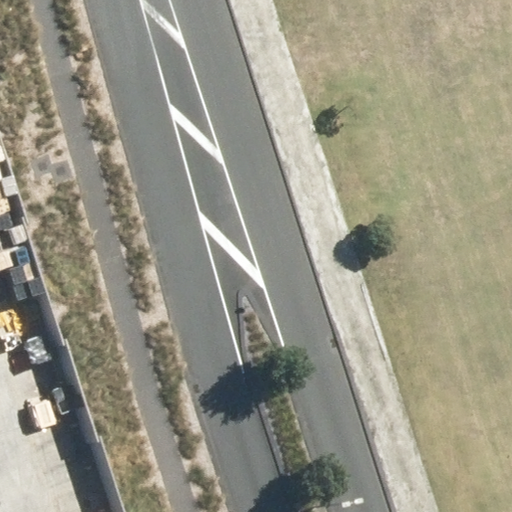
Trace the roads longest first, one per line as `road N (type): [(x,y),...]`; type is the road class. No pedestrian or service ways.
road 1 (unclassified): [(176,119),(296,320),(366,511)]
road 2 (unclassified): [(268,511),(217,353),(176,119)]
road 3 (unclassified): [(145,0),(176,119)]
